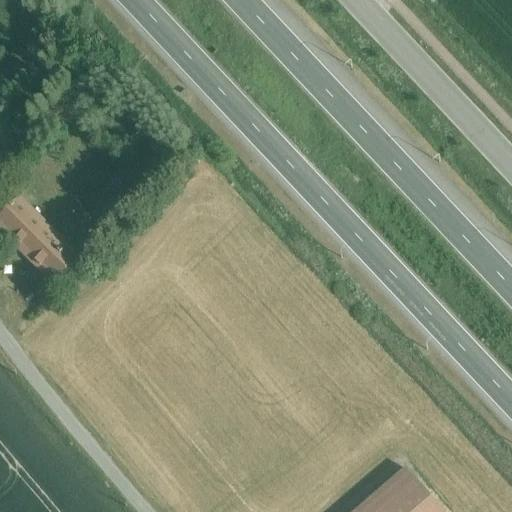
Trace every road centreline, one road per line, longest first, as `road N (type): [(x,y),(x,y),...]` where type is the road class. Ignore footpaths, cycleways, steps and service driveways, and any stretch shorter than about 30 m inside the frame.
road 1 (trunk): [(138,0),(511,397)]
road 2 (trunk): [(511,288),(240,0)]
road 3 (unclassified): [(144,511),(0,334)]
road 4 (unclassified): [(511,163),(358,0)]
